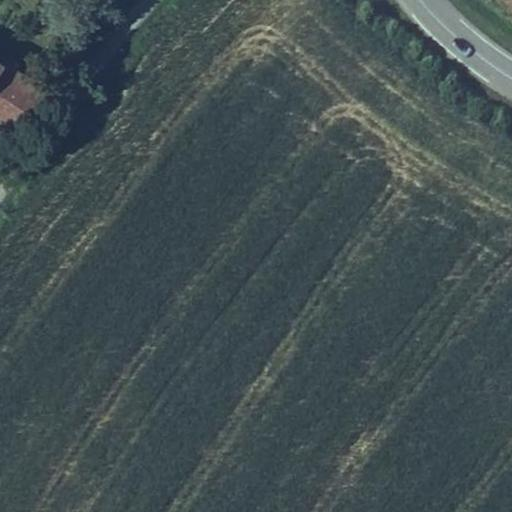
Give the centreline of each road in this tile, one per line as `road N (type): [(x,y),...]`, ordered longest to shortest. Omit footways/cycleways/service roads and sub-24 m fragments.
road 1 (unclassified): [(149,0),(0,201)]
road 2 (tertiary): [(511,80),(415,0)]
